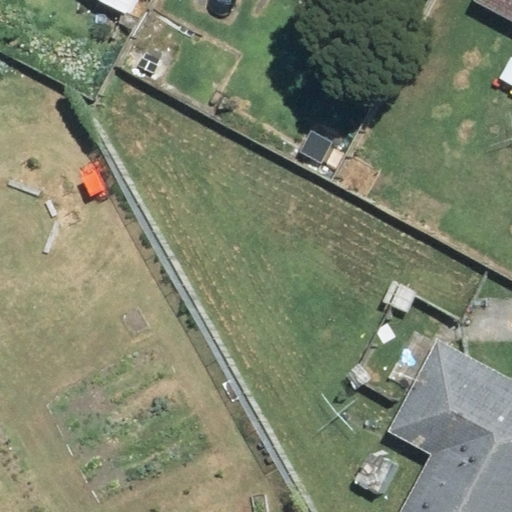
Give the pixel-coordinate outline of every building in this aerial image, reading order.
[(144,0),(114,0),(137,13),(144,0)] [(511,14),(511,0),(492,0),(491,3),(511,14)] [(258,56),(228,38),(196,93),(225,111),(258,56)] [(511,48),(505,45),(485,77),(511,93),(511,48)] [(511,511),(511,371),(458,341),(405,432),(449,458),(416,511),(511,511)]
